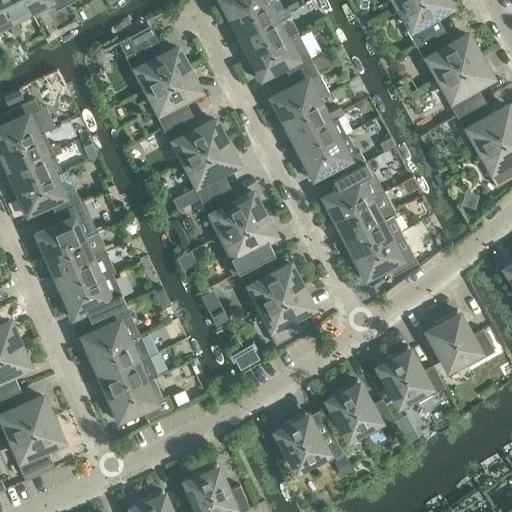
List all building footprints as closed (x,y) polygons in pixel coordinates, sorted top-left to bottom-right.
[(0,0),(0,21),(5,19),(6,20),(10,19),(0,0)] [(0,0),(10,19),(6,20),(10,28),(18,24),(13,15),(28,7),(24,0),(0,0)] [(24,0),(28,7),(42,0),(50,0),(54,9),(66,3),(64,0),(24,0)] [(215,0),(225,19),(262,0),(215,0)] [(262,0),(225,19),(228,24),(234,21),(241,35),(275,18),(277,22),(280,21),(284,19),(282,14),(280,11),(286,8),(281,0),(262,0)] [(416,43),(444,27),(436,13),(451,5),(448,0),(409,0),(400,5),(412,26),(408,29),(416,43)] [(286,8),(280,11),(282,14),(284,19),(292,15),(288,7),(286,8)] [(275,18),(241,35),(249,50),(243,53),(245,57),(288,35),(280,21),(277,22),(275,18)] [(18,24),(10,28),(13,33),(21,29),(18,24)] [(482,52),(477,42),(474,44),(468,34),(453,43),(444,27),(416,43),(425,59),(430,56),(441,76),(482,52)] [(288,35),(245,57),(256,79),(264,74),(283,64),(288,75),(314,61),(298,30),(288,35)] [(148,88),(191,66),(185,55),(182,57),(177,47),(161,55),(153,40),(135,49),(128,35),(117,40),(125,55),(133,70),(137,68),(148,88)] [(482,52),(441,76),(453,97),(449,99),(457,114),(485,98),(477,84),(492,75),(486,65),(489,64),(483,53),(482,52)] [(275,94),(267,98),(278,120),(319,98),(330,92),(314,61),(288,75),(294,85),(275,95),(275,94)] [(191,66),(148,88),(159,109),(154,111),(163,127),(191,112),(183,97),(199,89),(193,79),(196,77),(191,66)] [(19,88),(3,95),(7,104),(23,97),(19,88)] [(0,150),(36,134),(44,131),(35,110),(39,108),(34,97),(9,108),(14,119),(0,125),(0,150)] [(319,98),(278,120),(280,124),(286,121),(293,136),(327,118),(329,122),(336,118),(334,114),(332,111),(327,113),(319,98)] [(482,147),(511,129),(511,109),(509,104),(494,113),(485,98),(457,114),(466,129),(470,127),(482,147)] [(327,118),(293,136),(301,150),(295,153),(298,158),(347,132),(339,117),(346,114),(342,106),(332,111),(334,114),(336,118),(329,122),(327,118)] [(191,112),(163,127),(171,142),(175,140),(186,161),(228,139),(223,128),(220,129),(214,119),(199,127),(191,112)] [(511,129),(482,147),(494,168),(490,170),(499,185),(511,177),(511,129)] [(36,134),(0,150),(0,155),(3,154),(10,170),(44,154),(46,158),(47,158),(53,155),(52,151),(50,147),(51,146),(44,131),(36,134)] [(347,132),(298,158),(309,179),(316,174),(335,164),(340,175),(366,161),(361,151),(357,152),(347,132)] [(391,137),(380,142),(385,151),(395,146),(391,137)] [(228,139),(186,161),(196,181),(192,184),(200,199),(229,184),(221,169),(236,161),(231,151),(234,150),(228,139)] [(51,146),(50,147),(52,151),(53,155),(55,155),(62,151),(58,143),(51,146)] [(44,154),(10,170),(17,185),(11,187),(13,192),(54,174),(62,170),(55,155),(53,155),(47,158),(46,158),(44,154)] [(327,194),(319,198),(330,221),(382,194),(381,192),(372,173),(366,161),(340,175),(345,184),(326,194),(327,194)] [(54,174),(13,192),(23,214),(30,210),(30,209),(50,200),(55,212),(80,200),(74,189),(71,191),(62,170),(54,174)] [(229,184),(200,199),(203,205),(208,214),(207,215),(218,236),(266,211),(260,200),(257,201),(252,191),(237,199),(229,184)] [(382,194),(330,221),(332,224),(338,221),(346,236),(379,218),(381,222),(382,222),(389,219),(386,214),(385,211),(393,207),(384,190),(381,192),(382,194)] [(200,199),(186,206),(189,212),(203,205),(200,199)] [(40,230),(32,234),(41,256),(94,232),(80,200),(55,212),(59,223),(40,231),(40,230)] [(393,207),(385,211),(386,214),(389,219),(397,215),(393,207)] [(266,211),(218,236),(229,257),(225,259),(233,274),(238,271),(266,257),(274,253),(266,238),(274,234),(269,223),(272,222),(266,211)] [(379,218),(346,236),(353,250),(347,253),(350,258),(390,237),(382,222),(381,222),(379,218)] [(94,232),(41,256),(43,260),(49,258),(56,273),(90,257),(92,261),(93,261),(99,258),(96,250),(104,247),(97,231),(94,232)] [(390,237),(350,258),(361,279),(369,275),(368,274),(387,264),(392,275),(417,262),(411,251),(400,257),(390,237)] [(104,247),(96,250),(99,258),(107,255),(104,247)] [(90,257),(56,273),(62,288),(57,291),(59,295),(100,277),(111,272),(114,270),(107,255),(99,258),(93,261),(92,261),(90,257)] [(266,257),(238,271),(246,287),(250,284),(261,305),(304,283),(298,272),(295,274),(290,264),(274,272),(266,257)] [(100,277),(59,295),(68,317),(76,313),(76,312),(86,308),(90,318),(91,319),(92,318),(100,315),(125,303),(126,303),(121,292),(109,297),(100,277)] [(304,283),(261,305),(272,326),(268,328),(276,344),(304,329),(296,314),(312,306),(306,296),(309,294),(304,283)] [(136,304),(134,300),(126,303),(128,308),(136,304)] [(78,337),(77,337),(87,359),(136,337),(140,335),(125,303),(100,315),(105,326),(86,334),(85,333),(78,337)] [(224,310),(212,316),(216,324),(228,318),(224,310)] [(494,352),(482,329),(469,336),(459,317),(460,316),(457,311),(434,323),(435,327),(428,331),(439,351),(443,358),(448,368),(462,360),(466,367),(494,352)] [(0,351),(22,341),(17,330),(14,331),(9,321),(0,324),(0,351)] [(136,337),(87,359),(89,363),(95,361),(102,376),(148,355),(140,335),(136,337)] [(0,395),(19,387),(12,372),(28,364),(24,354),(27,353),(22,341),(0,351),(0,395)] [(236,362),(241,370),(260,359),(256,351),(258,349),(254,342),(229,357),(233,364),(236,362)] [(385,358),(387,362),(379,366),(399,403),(414,394),(418,401),(445,386),(433,364),(420,371),(410,352),(411,351),(408,346),(385,358)] [(439,351),(430,355),(432,358),(434,357),(436,362),(443,358),(439,351)] [(148,355),(102,376),(108,391),(102,394),(104,398),(146,380),(146,379),(153,376),(157,374),(148,355)] [(146,380),(104,398),(114,420),(122,416),(122,415),(141,407),(146,418),(172,407),(167,395),(163,397),(153,376),(146,379),(146,380)] [(357,379),(334,392),(336,395),(328,400),(348,436),(363,428),(367,435),(395,420),(395,419),(382,398),(370,404),(359,385),(360,385),(357,379)] [(11,436),(55,416),(50,405),(47,406),(42,395),(26,402),(19,387),(0,395),(0,414),(1,414),(11,436)] [(320,409),(308,415),(306,411),(283,423),(285,427),(277,431),(286,448),(283,450),(292,466),(295,464),(297,468),(312,460),(316,467),(343,452),(320,409)] [(406,413),(395,419),(395,420),(407,441),(418,435),(406,413)] [(25,480),(55,467),(45,446),(61,439),(57,429),(60,427),(55,416),(11,436),(20,457),(16,459),(25,480)] [(344,456),(335,461),(342,475),(351,470),(344,456)] [(240,511),(249,508),(240,484),(227,490),(218,470),(219,470),(217,464),(192,474),(194,477),(186,481),(193,499),(190,500),(195,511),(240,511)] [(132,507),(133,511),(185,511),(183,511),(170,511),(164,496),(165,496),(162,490),(138,500),(140,504),(132,507)] [(511,511),(511,500),(500,508),(501,511),(511,511)]
